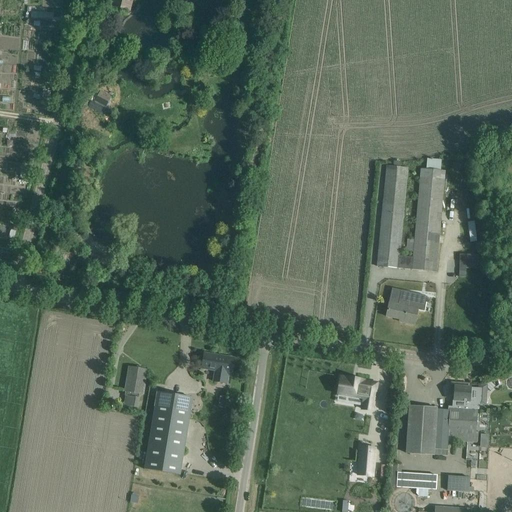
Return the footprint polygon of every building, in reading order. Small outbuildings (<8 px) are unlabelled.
[(113,0),(112,5),(129,9),(131,0),(113,0)] [(105,108),(111,97),(103,93),(100,91),(94,102),(102,106),(105,108)] [(392,167),(386,166),(377,266),(436,272),(445,171),(441,171),(442,159),(427,158),(426,169),(421,169),(415,240),(407,239),(406,251),(413,252),(413,257),(399,255),(407,168),(400,168),(392,167)] [(459,253),(459,276),(465,277),(465,268),(485,268),(485,253),(459,253)] [(390,302),(387,316),(404,320),(404,322),(414,325),(417,310),(424,312),(427,297),(401,291),(398,303),(390,302)] [(215,371),(214,374),(213,381),(227,384),(228,376),(230,376),(233,358),(204,353),(202,368),(202,369),(215,371)] [(127,377),(125,391),(127,392),(126,396),(125,406),(137,408),(139,398),(139,394),(143,395),(146,380),(147,370),(129,367),(127,377)] [(341,377),(338,394),(364,399),(362,409),(372,411),(377,383),(341,377)] [(406,451),(434,454),(446,455),(447,440),(477,442),(478,432),(476,431),(478,410),(477,410),(478,404),(486,405),(487,392),(478,392),(479,388),(463,387),(463,383),(451,382),(450,394),(454,394),(453,409),(449,409),(449,410),(437,409),(437,408),(409,406),(406,451)] [(180,475),(193,398),(157,392),(144,469),(180,475)] [(289,424),(276,422),(273,446),(284,448),(285,441),(298,443),(302,415),(290,413),(289,424)] [(488,447),(489,435),(481,434),(480,446),(488,447)] [(297,453),(298,444),(286,442),(285,452),(297,453)] [(361,447),(358,475),(372,476),(375,448),(361,447)] [(437,490),(438,474),(400,472),(401,470),(401,464),(391,463),(391,470),(390,486),(397,487),(437,490)]
